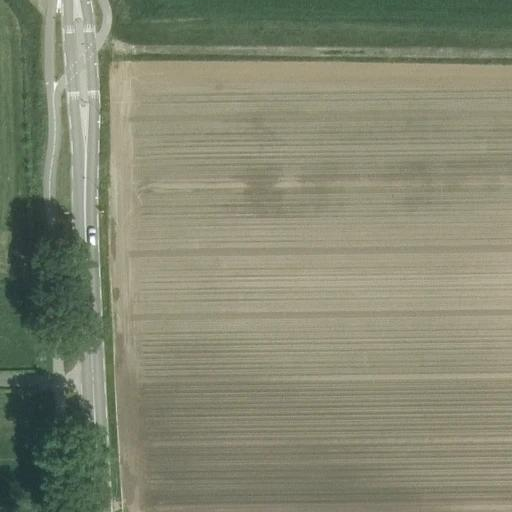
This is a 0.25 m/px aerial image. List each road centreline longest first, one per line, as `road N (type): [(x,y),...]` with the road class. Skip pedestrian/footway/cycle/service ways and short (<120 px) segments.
road 1 (secondary): [(96,511),(85,133)]
road 2 (secondary): [(85,133),(93,91),(79,0)]
road 3 (secondary): [(73,0),(71,72),(85,133)]
